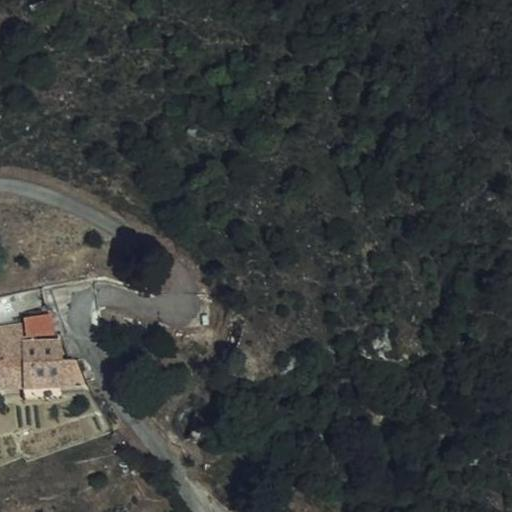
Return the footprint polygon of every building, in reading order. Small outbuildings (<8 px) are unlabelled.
[(53,301),(51,301),(32,301),(31,317),(53,317),(53,301)] [(0,310),(0,346),(2,347),(3,323),(27,325),(27,306),(0,310)] [(3,323),(2,347),(28,347),(27,325),(3,323)] [(27,325),(28,347),(29,347),(63,349),(63,343),(64,327),(53,326),(27,325)] [(63,349),(63,371),(73,371),(74,343),(63,343),(63,349)] [(29,347),(29,369),(63,371),(63,349),(29,347)]
